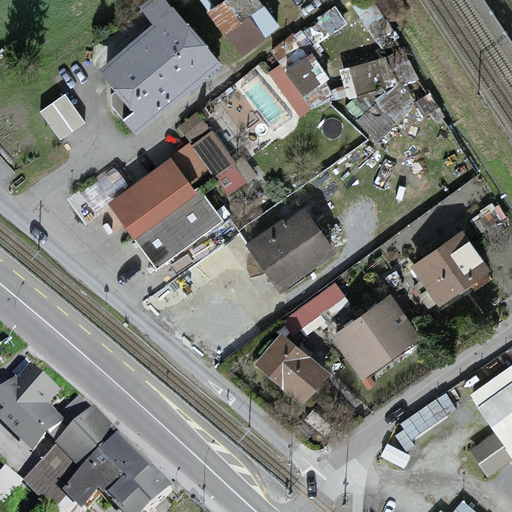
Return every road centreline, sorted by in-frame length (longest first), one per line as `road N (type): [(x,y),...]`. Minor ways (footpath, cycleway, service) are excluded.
road 1 (unclassified): [(325,477),(0,199)]
road 2 (primary): [(0,282),(265,511)]
road 3 (unknown): [(30,225),(171,114),(229,80)]
road 4 (residential): [(325,477),(341,455),(511,335)]
